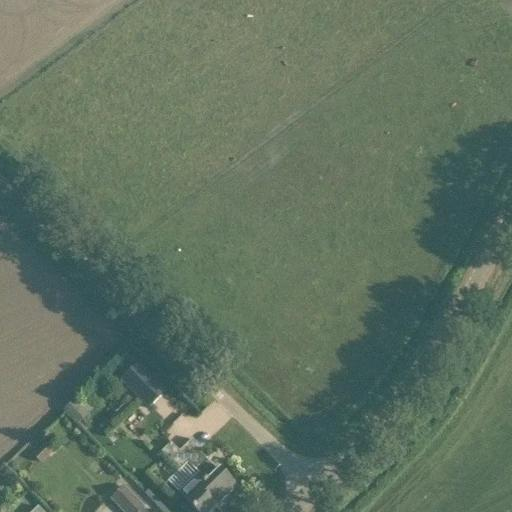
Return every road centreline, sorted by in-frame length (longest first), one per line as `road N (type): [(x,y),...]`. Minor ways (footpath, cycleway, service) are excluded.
road 1 (tertiary): [(315,489),(404,395),(511,211)]
road 2 (unclassified): [(211,388),(0,182)]
road 3 (residential): [(315,489),(211,388)]
